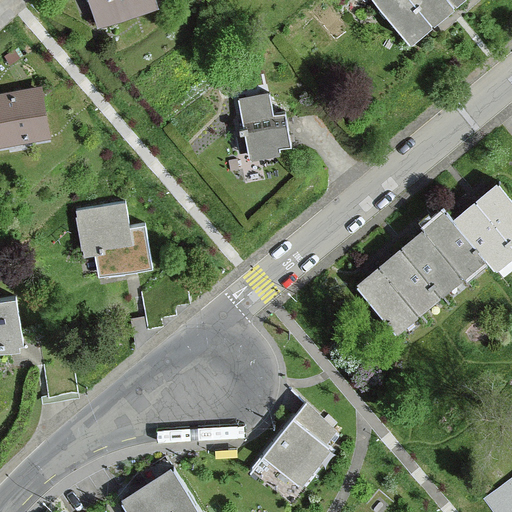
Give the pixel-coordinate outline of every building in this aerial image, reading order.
[(156,10),(153,0),(87,0),(96,29),(156,10)] [(462,0),(374,0),(412,44),(462,0)] [(0,146),(50,140),(43,88),(0,93),(0,146)] [(267,89),(237,93),(245,155),(280,151),(278,138),(292,136),(288,106),(270,109),(267,89)] [(511,202),(498,186),(476,205),(511,246),(511,202)] [(54,210),(71,288),(157,268),(147,226),(115,233),(107,198),(54,210)] [(511,246),(476,205),(454,223),(487,261),(500,277),(511,266),(511,246)] [(423,232),(464,280),(487,261),(454,223),(445,213),(423,232)] [(403,249),(444,297),(464,280),(423,232),(403,249)] [(380,269),(421,317),(444,297),(403,249),(380,269)] [(380,269),(357,288),(398,337),(421,317),(380,269)] [(182,279),(140,285),(146,328),(164,325),(162,313),(173,311),(171,300),(185,298),(182,279)] [(20,297),(0,299),(0,350),(27,347),(20,297)] [(277,420),(250,451),(245,457),(281,487),(313,451),(277,420)] [(206,511),(177,466),(125,499),(133,511),(206,511)] [(511,511),(511,477),(484,499),(493,511),(511,511)]
